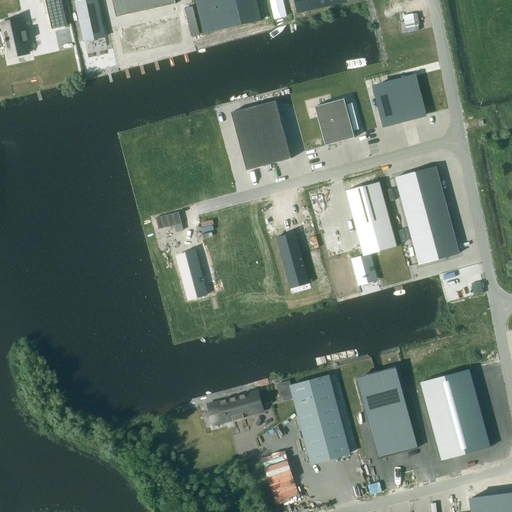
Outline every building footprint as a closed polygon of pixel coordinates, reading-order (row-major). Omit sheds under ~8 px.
[(62,0),(45,0),(52,29),(68,26),(62,0)] [(96,0),(84,0),(76,2),(85,41),(105,37),(96,0)] [(111,0),(115,17),(175,4),(173,0),(111,0)] [(194,0),(203,35),(261,22),(256,0),(194,0)] [(296,0),(299,10),(342,0),(296,0)] [(21,19),(2,24),(5,39),(5,42),(6,42),(9,57),(28,53),(26,41),(28,40),(26,31),(24,31),(21,19)] [(179,19),(118,32),(124,59),(185,46),(179,19)] [(414,76),(374,86),(383,121),(385,126),(389,125),(424,116),(414,76)] [(344,99),(314,107),(325,146),(355,138),(344,99)] [(276,101),(231,113),(247,171),(291,159),(276,101)] [(438,167),(399,177),(410,215),(423,264),(462,254),(448,204),(438,167)] [(379,182),(346,191),(349,201),(350,200),(353,211),(352,212),(357,233),(358,233),(361,244),(360,244),(364,256),(372,254),(373,253),(397,247),(379,182)] [(179,212),(156,217),(158,229),(182,224),(179,212)] [(297,233),(279,237),(295,297),(314,292),(297,233)] [(193,250),(173,256),(177,255),(180,267),(176,268),(179,278),(182,288),(185,287),(188,297),(187,297),(188,297),(205,293),(198,267),(193,250)] [(351,259),(358,285),(380,280),(372,254),(364,256),(351,259)] [(345,396),(357,393),(350,369),(338,373),(345,396)] [(375,376),(358,381),(366,412),(378,458),(417,448),(405,402),(401,388),(396,370),(395,370),(395,371),(385,373),(384,373),(384,374),(376,376),(376,375),(375,376)] [(469,370),(421,383),(441,460),(490,447),(469,370)] [(311,464),(350,453),(329,375),(290,386),(296,410),(311,464)] [(257,392),(209,405),(210,409),(214,425),(233,419),(233,421),(234,421),(234,420),(243,418),(244,418),(244,416),(253,414),(262,411),(260,402),(258,396),(257,392)] [(511,511),(511,494),(469,499),(470,511),(511,511)]
